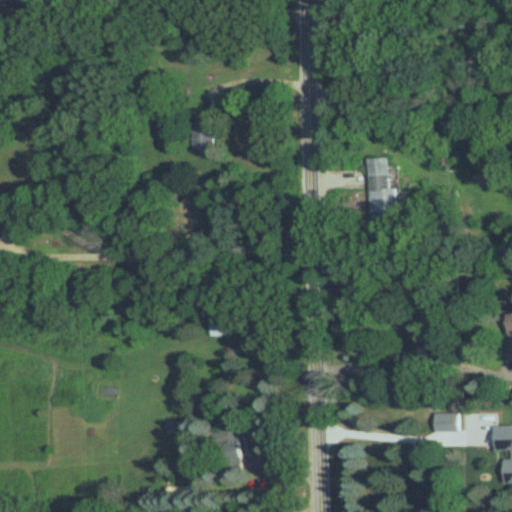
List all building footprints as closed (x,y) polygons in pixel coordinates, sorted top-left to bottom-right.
[(191,36),(174,36),(174,44),(191,44),(191,36)] [(212,153),(215,120),(195,119),(192,152),(212,153)] [(368,220),(396,220),(396,189),(389,189),(389,159),(368,159),(368,220)] [(211,315),(211,336),(244,336),(244,315),(211,315)] [(461,431),(461,412),(435,412),(435,431),(461,431)] [(504,483),(511,482),(511,426),(493,427),(493,450),(511,450),(511,459),(504,459),(504,483)] [(214,430),(216,475),(243,474),(241,429),(214,430)]
